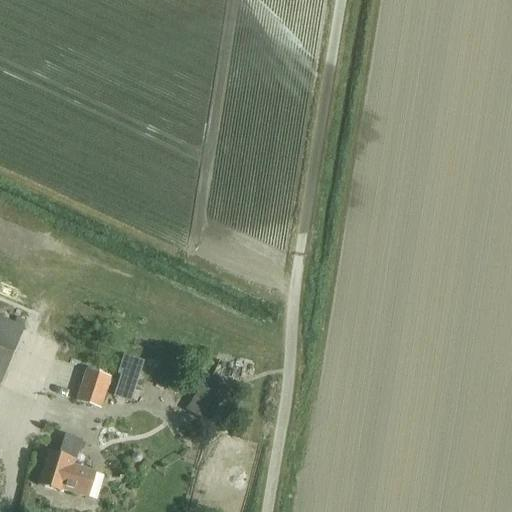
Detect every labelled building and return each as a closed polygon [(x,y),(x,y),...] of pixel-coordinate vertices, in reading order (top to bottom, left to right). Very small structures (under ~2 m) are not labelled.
[(0,379),(21,329),(7,323),(11,313),(0,308),(0,379)] [(120,376),(113,398),(129,403),(142,363),(124,357),(118,375),(120,376)] [(84,371),(74,401),(98,409),(108,378),(84,371)] [(173,414),(181,401),(165,391),(157,404),(173,414)] [(208,426),(221,405),(197,391),(185,411),(208,426)] [(45,453),(36,486),(58,493),(59,490),(85,497),(93,472),(71,466),(72,461),(70,461),(73,450),(75,451),(78,441),(63,436),(60,446),(57,457),(45,453)] [(206,439),(198,438),(194,455),(202,457),(206,439)]
